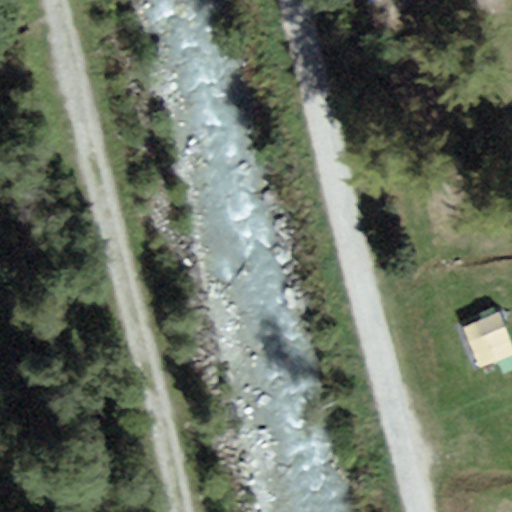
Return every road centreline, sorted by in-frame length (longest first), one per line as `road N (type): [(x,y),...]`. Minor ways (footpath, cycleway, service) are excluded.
road 1 (track): [(292,0),(422,511)]
road 2 (track): [(54,0),(178,511)]
